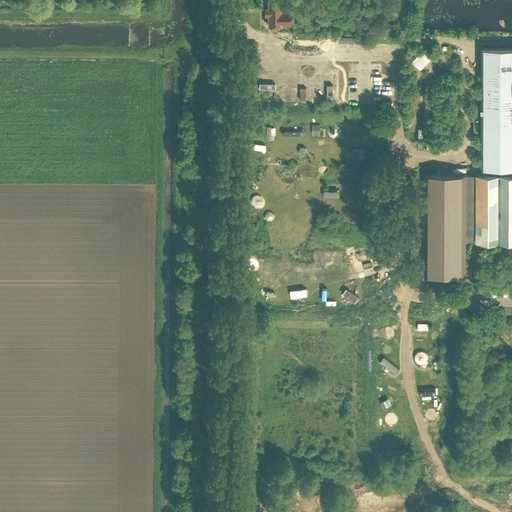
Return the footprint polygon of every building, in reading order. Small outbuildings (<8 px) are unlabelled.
[(292,5),(281,5),(280,0),(267,0),(268,7),(265,7),(265,10),(265,14),(268,14),(268,25),(292,25),(292,5)] [(258,54),(259,47),(244,46),(244,54),(258,54)] [(511,47),(506,47),(482,47),(482,60),(482,77),(481,167),(511,167),(511,47)] [(422,51),(412,61),(421,69),(430,58),(422,51)] [(238,71),(245,71),(245,64),(246,56),(238,56),(238,71)] [(287,129),(287,139),(297,139),(297,129),(287,129)] [(478,173),(478,174),(465,174),(436,174),(425,174),(425,275),(466,275),(466,258),(466,240),(511,240),(511,173),(481,173),(478,173)] [(428,353),(419,351),(417,360),(426,362),(428,353)] [(292,393),(264,408),(271,422),(300,407),(292,393)] [(348,480),(347,503),(383,503),(383,481),(348,480)] [(297,496),(296,511),(330,511),(331,496),(297,496)]
